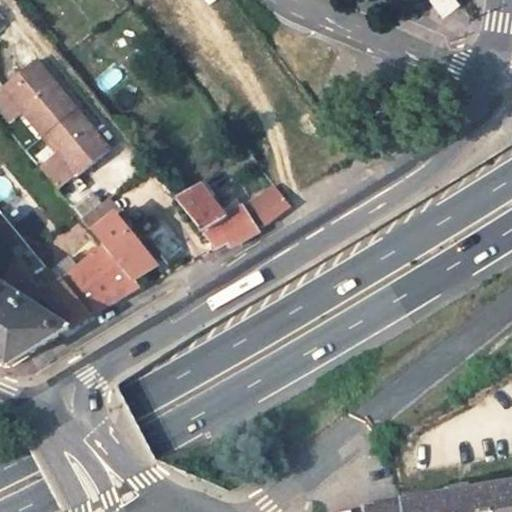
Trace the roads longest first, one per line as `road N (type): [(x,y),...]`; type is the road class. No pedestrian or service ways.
road 1 (motorway): [(511,177),(205,359),(0,469)]
road 2 (motorway): [(15,511),(225,408),(511,227)]
road 3 (secondary): [(29,401),(263,271),(440,157),(473,122),(489,79)]
road 4 (unknown): [(310,241),(265,107),(193,0)]
road 5 (tertiary): [(489,79),(292,0)]
road 6 (secondary): [(39,407),(131,511)]
